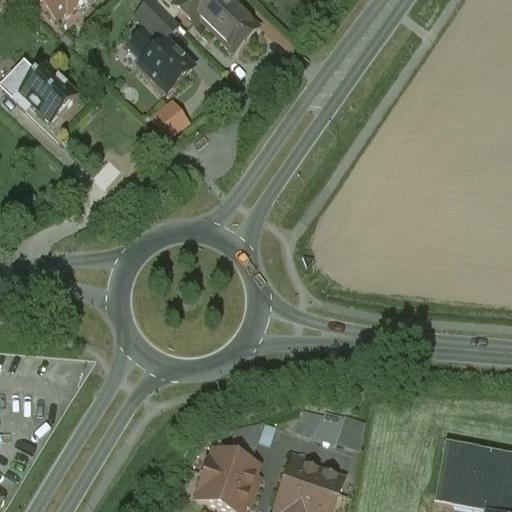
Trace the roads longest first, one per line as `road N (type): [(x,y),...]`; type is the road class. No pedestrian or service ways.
road 1 (secondary): [(220,238),(395,0)]
road 2 (secondary): [(257,325),(511,354)]
road 3 (residential): [(28,277),(42,244),(184,161),(211,155)]
road 4 (secondary): [(147,361),(50,511)]
road 5 (secondary): [(147,361),(167,371),(211,371),(231,361),(257,325)]
road 6 (secondary): [(220,238),(171,233),(131,260),(120,282)]
